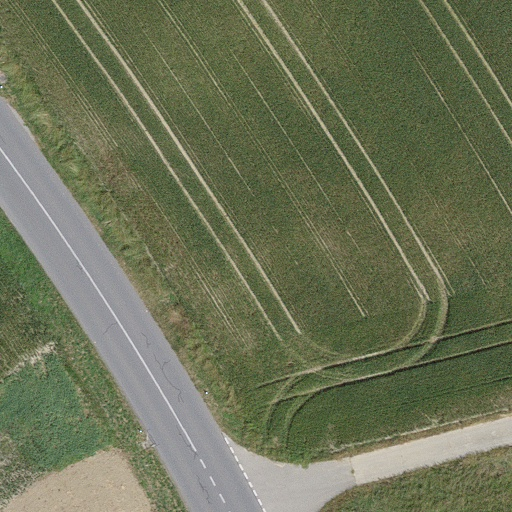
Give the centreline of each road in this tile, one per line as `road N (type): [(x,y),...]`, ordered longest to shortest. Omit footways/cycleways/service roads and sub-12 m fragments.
road 1 (track): [(14,156),(511,258)]
road 2 (tertiary): [(0,139),(238,511)]
